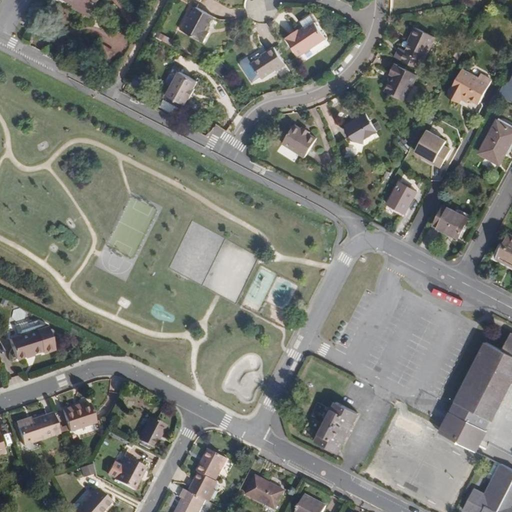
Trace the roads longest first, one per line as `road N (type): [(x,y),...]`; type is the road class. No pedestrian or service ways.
road 1 (residential): [(226,151),(0,36)]
road 2 (residential): [(254,435),(345,258),(364,242)]
road 3 (residential): [(0,401),(111,367),(205,410)]
road 4 (residential): [(226,151),(264,104),(305,99),(340,77),(371,42),(377,18)]
road 5 (residential): [(364,242),(347,214),(226,151)]
road 6 (residential): [(254,435),(401,511)]
road 7 (unknown): [(406,253),(492,112)]
